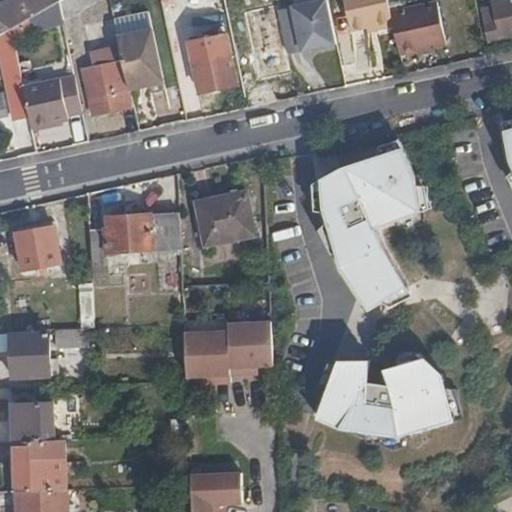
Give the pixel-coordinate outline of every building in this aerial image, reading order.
[(7,0),(0,4),(0,22),(11,30),(59,2),(63,0),(7,0)] [(327,0),(278,11),(287,55),(337,44),(327,0)] [(344,0),(351,31),(377,25),(377,30),(394,26),(391,13),(388,0),(344,0)] [(488,36),(511,31),(511,0),(506,0),(508,8),(494,11),(496,22),(486,24),(488,36)] [(437,3),(391,13),(394,26),(400,56),(446,46),(437,3)] [(119,45),(129,90),(163,83),(151,29),(148,12),(113,19),(117,36),(119,45)] [(0,35),(11,30),(0,22),(0,35)] [(0,53),(14,121),(31,117),(23,84),(11,30),(0,35),(0,53)] [(203,40),(208,61),(230,56),(226,35),(203,40)] [(92,116),(133,109),(129,90),(119,45),(91,51),(94,68),(83,70),(92,116)] [(236,84),(230,56),(208,61),(194,64),(201,92),(236,84)] [(60,77),(23,84),(31,117),(33,129),(63,122),(69,121),(68,117),(60,81),(60,77)] [(75,77),(60,81),(68,117),(83,114),(75,77)] [(63,122),(33,129),(34,132),(64,126),(63,122)] [(511,124),(503,127),(508,158),(511,166),(511,124)] [(341,165),(315,181),(340,273),(367,312),(401,290),(372,229),(416,210),(413,175),(400,147),(341,165)] [(196,244),(239,242),(237,202),(195,203),(196,244)] [(109,228),(90,229),(92,275),(107,274),(106,253),(182,250),(181,216),(109,218),(109,228)] [(62,263),(55,227),(17,236),(24,271),(62,263)] [(78,296),(80,329),(89,329),(94,329),(93,295),(78,296)] [(273,327),(230,329),(230,337),(232,374),(249,373),(248,366),(275,365),(273,327)] [(90,347),(89,329),(80,329),(56,330),(56,349),(90,347)] [(10,333),(0,333),(0,351),(11,351),(10,336),(10,333)] [(53,377),(52,335),(10,336),(11,351),(11,378),(53,377)] [(230,337),(187,338),(189,376),(216,375),(216,382),(232,382),(232,374),(230,337)] [(366,359),(333,360),(313,420),(335,428),(396,438),(452,422),(439,375),(422,358),(381,372),(386,388),(367,385),(366,359)] [(12,404),(14,442),(52,440),(52,425),(52,403),(12,404)] [(214,446),(216,416),(193,415),(191,445),(214,446)] [(172,435),(190,434),(189,419),(171,420),(172,435)] [(14,442),(16,491),(66,490),(64,440),(58,440),(52,440),(14,442)] [(243,472),(193,474),(194,511),(222,511),(222,503),(244,502),(243,472)] [(67,511),(66,490),(16,491),(17,511),(67,511)]
